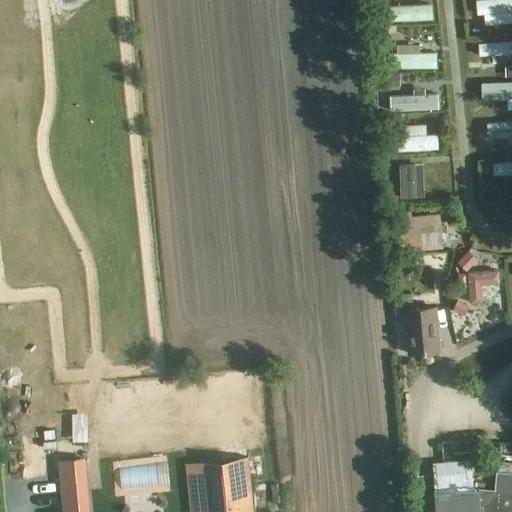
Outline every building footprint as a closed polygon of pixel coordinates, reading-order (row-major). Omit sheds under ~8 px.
[(369,0),(355,0),(356,18),(391,16),(391,1),(370,2),(369,0)] [(390,22),(364,23),(365,37),(391,36),(390,22)] [(371,59),(371,74),(391,74),(390,58),(371,59)] [(391,87),(368,86),(368,104),(391,104),(391,87)] [(364,142),(365,158),(405,156),(404,139),(364,142)] [(401,200),(427,198),(424,164),(399,166),(401,200)] [(412,217),(411,209),(393,210),(395,251),(444,248),(442,216),(412,217)] [(471,303),(484,302),(483,284),(502,282),(501,269),(468,272),(471,303)] [(407,354),(439,352),(436,306),(403,306),(407,354)] [(58,466),(89,465),(88,445),(58,446),(58,466)] [(22,484),(32,484),(32,463),(45,463),(45,454),(20,455),(22,484)] [(252,511),(247,457),(199,462),(204,511),(252,511)] [(432,491),(474,490),(473,462),(431,464),(432,491)] [(511,511),(511,462),(499,462),(498,472),(495,471),(493,489),(474,490),(432,491),(433,511),(511,511)] [(87,466),(68,467),(56,467),(57,490),(88,490),(87,466)] [(33,498),(49,498),(50,473),(33,472),(33,498)] [(14,511),(12,501),(1,503),(3,511),(14,511)]
